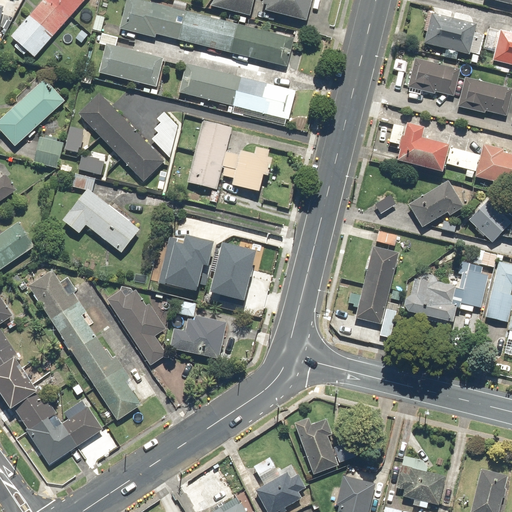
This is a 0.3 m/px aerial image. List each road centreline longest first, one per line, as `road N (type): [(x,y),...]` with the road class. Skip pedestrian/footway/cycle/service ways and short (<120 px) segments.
road 1 (secondary): [(289,356),(377,0)]
road 2 (secondary): [(81,511),(273,383),(289,356)]
road 3 (tertiary): [(289,356),(511,411)]
